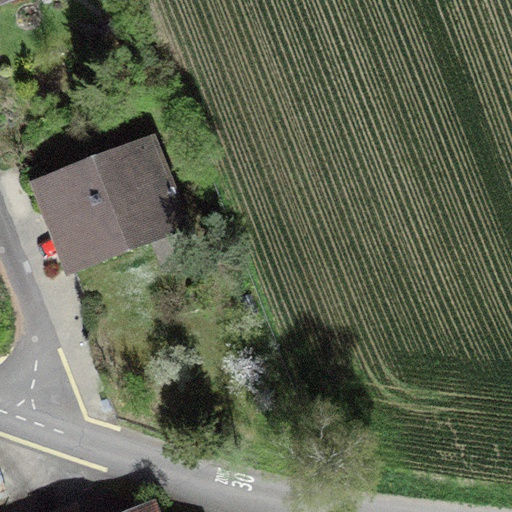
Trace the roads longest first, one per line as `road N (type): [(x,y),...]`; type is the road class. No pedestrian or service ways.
road 1 (residential): [(87,443),(163,468),(378,511)]
road 2 (residential): [(87,443),(0,221)]
